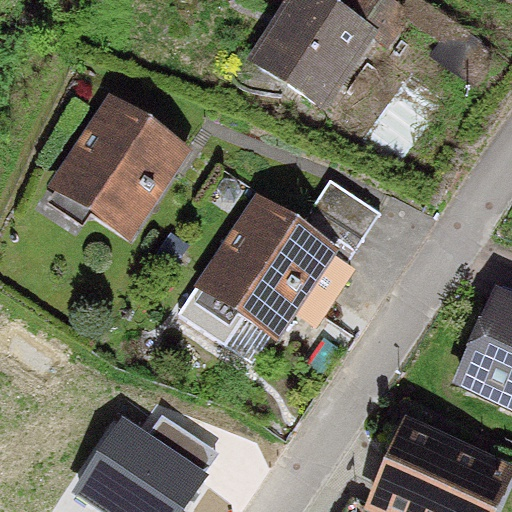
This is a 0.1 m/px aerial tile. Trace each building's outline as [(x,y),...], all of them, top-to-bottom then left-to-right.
[(270,0),(236,67),(323,110),(354,49),(390,67),(423,1),(420,0),(270,0)] [(106,91),(29,202),(111,258),(187,146),(106,91)] [(226,187),(164,282),(289,364),(372,238),(313,199),(293,230),(226,187)] [(511,296),(499,290),(458,380),(511,404),(511,296)] [(179,511),(205,474),(122,420),(76,490),(109,511),(179,511)] [(511,511),(511,467),(427,428),(387,511),(511,511)]
